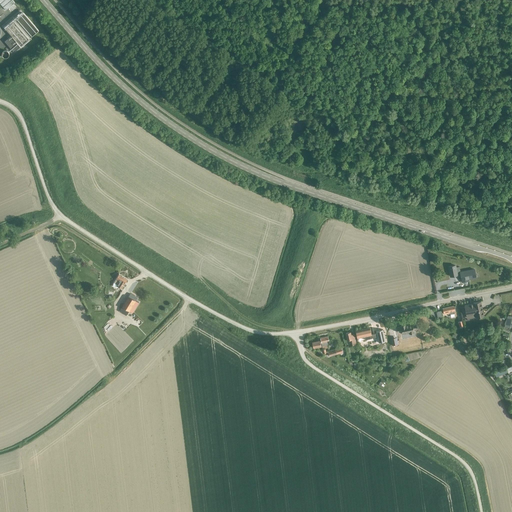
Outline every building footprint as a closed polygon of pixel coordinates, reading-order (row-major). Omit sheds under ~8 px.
[(12,0),(0,0),(0,4),(5,10),(7,9),(14,3),(12,0)] [(22,11),(4,27),(11,36),(21,46),(24,43),(39,31),(22,11)] [(11,36),(4,41),(14,52),(21,46),(11,36)] [(476,278),(474,269),(460,272),(459,267),(456,268),(455,265),(448,267),(450,276),(457,275),(457,274),(460,274),(462,280),(464,280),(464,282),(469,281),(469,279),(476,278)] [(128,279),(119,274),(114,282),(113,286),(119,288),(119,287),(122,289),(123,286),(128,279)] [(123,306),(120,311),(126,315),(127,314),(129,311),(132,313),(138,303),(135,301),(137,298),(130,294),(129,296),(123,306)] [(470,305),(464,306),(466,316),(475,314),(476,317),(483,316),(481,301),(473,303),(473,304),(472,304),(470,304),(470,305)] [(417,328),(416,325),(412,325),(412,324),(406,325),(405,324),(400,325),(400,327),(396,328),(397,332),(401,331),(402,334),(407,333),(409,332),(409,334),(414,333),(413,329),(417,328)] [(370,328),(356,331),(357,338),(364,336),(365,340),(372,338),(377,337),(378,343),(385,341),(383,330),(376,331),(376,334),(371,335),(370,328)] [(351,346),(356,345),(354,334),(351,335),(350,332),(345,333),(347,341),(350,340),(351,346)] [(320,338),(322,348),(323,349),(328,347),(327,342),(329,341),(328,336),(320,338)] [(397,341),(396,337),(390,338),(392,345),(399,344),(398,340),(397,341)] [(322,350),(318,351),(319,353),(320,353),(323,352),(323,354),(326,353),(327,356),(329,355),(329,356),(337,354),(342,353),(341,348),(335,350),(328,352),(326,352),(325,349),(322,350)] [(506,369),(495,373),(496,377),(508,372),(506,369)]
